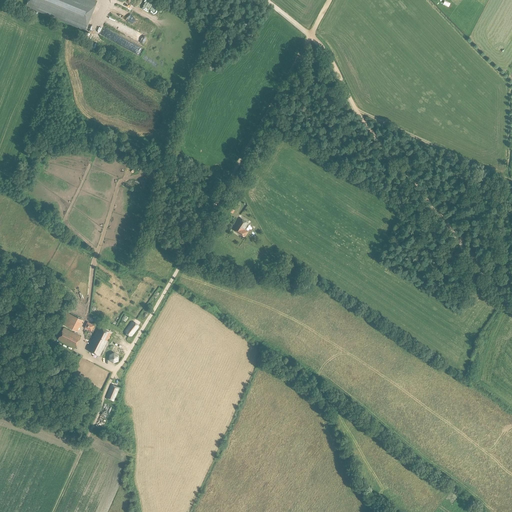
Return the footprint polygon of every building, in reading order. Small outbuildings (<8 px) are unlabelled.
[(97,1),(93,0),(28,0),(27,6),(85,30),(97,1)] [(143,47),(136,45),(134,51),(141,53),(143,47)] [(236,206),(232,203),(228,210),(232,213),(236,206)] [(248,232),(244,230),(248,223),(240,218),(233,230),(244,237),(248,232)] [(82,320),(66,312),(61,323),(76,331),(82,320)] [(131,318),(128,323),(134,328),(137,323),(136,320),(134,319),(131,318)] [(95,325),(88,322),(84,328),(92,332),(95,325)] [(128,323),(124,328),(125,330),(128,332),(131,332),(134,328),(128,323)] [(99,327),(88,350),(99,356),(111,333),(99,327)] [(64,328),(59,340),(58,340),(75,348),(81,337),(64,328)] [(112,351),(109,356),(115,360),(118,356),(112,351)] [(119,388),(112,385),(106,398),(114,401),(119,388)]
